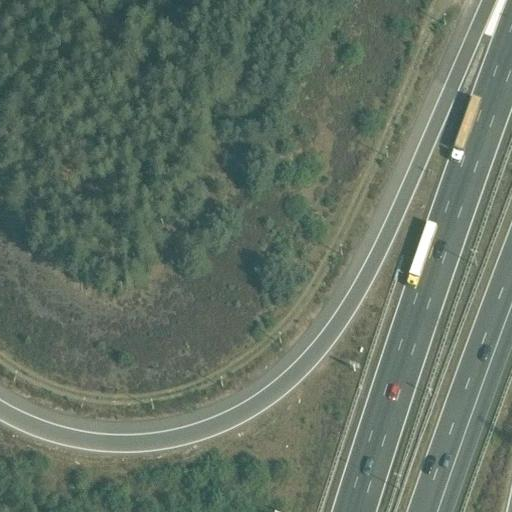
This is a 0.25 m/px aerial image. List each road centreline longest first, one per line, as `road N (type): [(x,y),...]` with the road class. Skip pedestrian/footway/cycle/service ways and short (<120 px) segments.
road 1 (motorway): [(483,0),(367,264),(338,314),(276,385),(219,419),(140,438),(63,432),(0,406)]
road 2 (track): [(445,0),(313,286),(243,360),(195,387),(111,399),(73,396),(0,356)]
road 3 (motorway): [(511,45),(354,511)]
road 4 (motorway): [(430,511),(511,287)]
